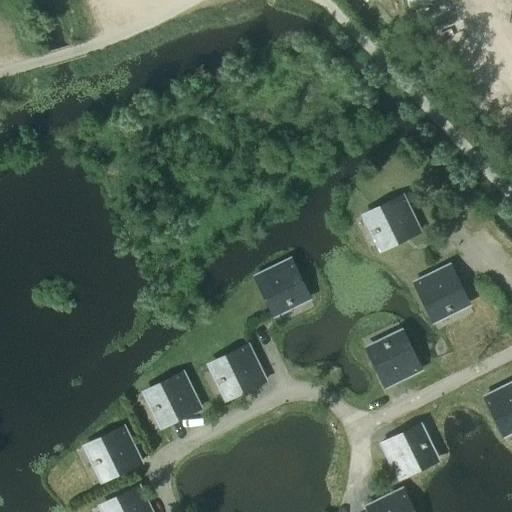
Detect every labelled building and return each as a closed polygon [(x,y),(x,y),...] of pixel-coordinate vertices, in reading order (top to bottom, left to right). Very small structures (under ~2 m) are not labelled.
[(368,217),(382,244),(405,232),(407,237),(420,231),(402,195),(390,201),(392,205),(368,217)] [(265,286),(277,309),(303,296),(292,273),(296,271),(290,258),(255,276),(261,288),(265,286)] [(424,292),(436,316),(463,303),(451,279),(456,277),(450,264),(414,282),(420,294),(424,292)] [(379,374),(385,386),(421,369),(415,356),(410,359),(399,335),(372,348),(384,372),(379,374)] [(214,366),(227,393),(251,381),(253,386),(265,380),(248,344),(235,350),(238,355),(214,366)] [(149,394),(162,420),(186,409),(188,413),(200,407),(182,372),(170,378),(173,382),(149,394)] [(495,406),(507,430),(511,427),(511,382),(484,396),(490,408),(495,406)] [(90,448),(103,474),(126,463),(129,468),(141,462),(123,426),(111,432),(113,436),(90,448)] [(398,479),(411,473),(408,468),(432,457),(419,430),(395,441),(393,437),(381,443),(398,479)] [(105,508),(107,511),(151,511),(139,486),(127,491),(129,496),(105,508)] [(408,511),(404,503),(408,500),(402,488),(367,506),(369,511),(408,511)]
